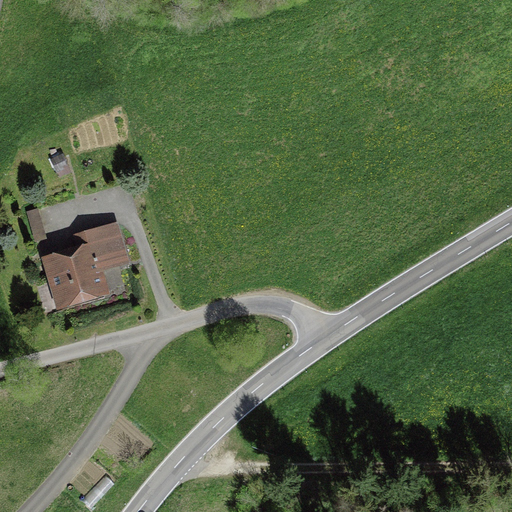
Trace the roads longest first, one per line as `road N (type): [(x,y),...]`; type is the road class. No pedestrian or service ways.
road 1 (residential): [(0,370),(260,299),(303,310),(325,338)]
road 2 (track): [(254,475),(511,468)]
road 3 (tertiary): [(144,511),(169,475),(243,402),(325,338)]
road 4 (tertiary): [(325,338),(511,226)]
